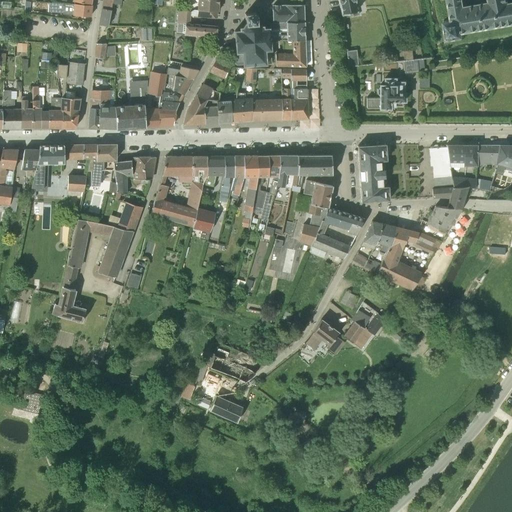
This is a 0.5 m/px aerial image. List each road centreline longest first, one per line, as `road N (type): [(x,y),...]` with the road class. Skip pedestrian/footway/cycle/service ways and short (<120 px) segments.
road 1 (residential): [(265,369),(301,340),(375,208)]
road 2 (unclassified): [(387,511),(448,455),(511,375)]
road 3 (residential): [(332,132),(511,134)]
road 4 (residential): [(179,138),(332,132)]
road 5 (residential): [(117,284),(161,139)]
road 6 (residential): [(228,0),(221,36),(180,109),(179,138)]
road 7 (residential): [(79,137),(98,0)]
road 8 (residential): [(375,208),(511,204)]
road 9 (residential): [(332,132),(313,0)]
